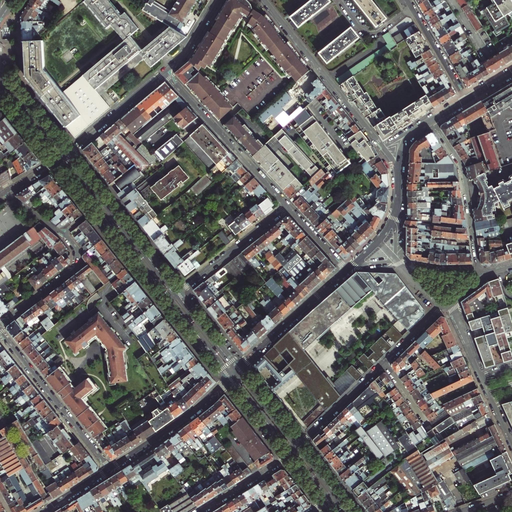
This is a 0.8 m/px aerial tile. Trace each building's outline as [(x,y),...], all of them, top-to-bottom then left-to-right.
[(28,6),(39,12),(41,14),(45,16),(51,20),(52,18),(48,15),(49,14),(44,11),(45,9),(31,0),(30,3),(28,6)] [(31,0),(45,9),(50,13),(52,10),(49,7),(47,5),(48,3),(44,0),(31,0)] [(63,93),(49,105),(52,109),(58,117),(71,132),(75,138),(111,108),(100,95),(103,93),(105,91),(144,58),(151,67),(161,59),(164,56),(187,36),(177,30),(169,26),(142,49),(130,35),(139,27),(125,11),(121,15),(108,0),(85,0),(84,1),(107,27),(111,24),(124,39),(63,93)] [(178,0),(171,12),(154,2),(151,6),(147,3),(143,10),(169,26),(177,30),(182,23),(183,23),(196,3),(197,0),(178,0)] [(189,62),(194,66),(198,71),(199,71),(201,67),(205,69),(207,65),(212,67),(227,43),(226,42),(230,37),(233,31),(234,31),(241,20),(243,17),(243,16),(245,16),(249,19),(250,17),(253,19),(248,26),(252,28),(254,30),(256,33),(254,35),(262,45),(267,50),(278,64),(285,73),(289,77),(290,79),(293,76),(295,80),(298,83),(305,75),(308,73),(310,71),(308,69),(306,66),(308,65),(296,51),(290,42),(288,44),(279,34),(281,32),(267,15),(264,18),(263,16),(251,8),(252,6),(250,3),(249,2),(247,0),(243,3),(237,0),(230,0),(230,1),(229,2),(228,2),(226,1),(226,2),(224,7),(223,7),(222,8),(223,8),(220,13),(219,13),(219,14),(216,19),(216,18),(215,20),(217,21),(214,27),(210,33),(208,31),(207,32),(208,32),(205,37),(204,38),(201,43),(197,49),(197,50),(194,55),(193,55),(194,56),(193,59),(191,59),(189,62)] [(312,0),(298,12),(290,17),(293,20),(290,23),(295,30),(331,2),(328,0),(312,0)] [(295,0),(298,5),(298,10),(306,5),(300,4),(307,0),(295,0)] [(354,0),(376,27),(379,25),(380,27),(383,24),(382,22),(387,19),(379,9),(371,0),(354,0)] [(446,1),(445,0),(436,0),(430,4),(428,0),(426,0),(418,5),(421,10),(423,14),(446,1)] [(466,0),(456,0),(477,32),(480,31),(479,30),(483,28),(466,0)] [(511,0),(494,0),(495,2),(482,10),(497,33),(510,25),(504,16),(509,14),(510,15),(511,14),(511,0)] [(446,1),(423,14),(426,18),(427,20),(440,13),(441,12),(439,10),(442,8),(442,7),(443,6),(445,7),(446,9),(449,7),(446,1)] [(21,16),(22,22),(33,21),(35,21),(37,19),(35,18),(39,12),(28,6),(24,12),(21,16)] [(440,13),(427,20),(429,24),(431,26),(453,13),(449,7),(446,9),(447,11),(446,13),(442,16),(440,13)] [(457,20),(453,13),(431,26),(433,30),(435,33),(448,25),(446,22),(449,21),(449,20),(450,19),(451,19),(453,22),(457,20)] [(461,26),(457,20),(453,22),(455,25),(454,26),(453,26),(452,26),(449,28),(448,25),(435,33),(436,36),(438,39),(461,26)] [(22,26),(22,30),(38,30),(44,29),(44,27),(43,26),(42,26),(40,26),(40,25),(33,26),(33,21),(22,22),(22,26)] [(407,29),(393,37),(397,44),(405,40),(420,32),(415,24),(413,25),(407,28),(407,29)] [(464,32),(461,26),(438,39),(440,43),(442,45),(454,38),(453,35),(456,33),(456,32),(458,31),(460,34),(461,34),(464,32)] [(326,48),(319,53),(327,64),(360,38),(351,27),(344,33),(326,48)] [(22,41),(24,41),(34,41),(34,35),(35,35),(35,32),(38,32),(38,30),(22,30),(22,37),(22,41)] [(388,44),(336,79),(341,85),(354,76),(398,46),(397,44),(393,37),(389,32),(383,36),(388,44)] [(425,40),(420,32),(405,40),(415,58),(417,57),(430,50),(425,40)] [(460,34),(454,38),(442,45),(444,48),(445,51),(464,40),(461,34),(460,34)] [(467,44),(464,40),(445,51),(447,54),(449,57),(462,49),(464,48),(463,46),(467,44)] [(34,41),(24,41),(24,45),(24,47),(25,50),(43,48),(43,41),(34,41)] [(499,53),(499,54),(506,65),(511,62),(511,61),(511,54),(506,45),(502,47),(504,50),(499,53)] [(25,59),(26,68),(44,62),(43,48),(25,50),(25,54),(25,59)] [(464,52),(462,49),(449,57),(452,62),(455,67),(460,64),(458,61),(464,58),(466,56),(470,54),(472,52),(470,49),(464,52)] [(432,53),(430,50),(417,57),(419,60),(416,62),(414,62),(412,63),(411,61),(408,63),(412,69),(421,64),(434,56),(432,53)] [(476,50),(472,52),(470,54),(484,78),(487,76),(490,74),(482,61),(479,63),(475,56),(478,55),(476,50)] [(473,67),(470,68),(478,81),(481,80),(484,78),(470,54),(466,56),(470,63),(471,63),(473,67)] [(481,59),(482,61),(490,74),(498,69),(506,65),(499,54),(487,61),(484,57),(481,59)] [(436,59),(434,56),(421,64),(422,67),(415,70),(418,74),(425,70),(437,62),(436,59)] [(460,64),(472,85),(475,83),(478,81),(470,68),(468,70),(465,66),(463,64),(466,62),(464,58),(458,61),(460,64)] [(44,62),(26,68),(26,77),(31,83),(39,93),(54,81),(45,70),(44,62)] [(186,64),(175,74),(182,81),(185,85),(189,81),(188,79),(190,77),(187,75),(193,69),(192,68),(194,66),(189,62),(186,64)] [(439,65),(437,62),(425,70),(426,72),(422,75),(421,75),(419,76),(418,74),(415,76),(418,81),(428,76),(441,68),(439,65)] [(460,64),(455,67),(458,73),(467,88),(470,86),(472,85),(460,64)] [(443,71),(441,68),(428,76),(429,78),(420,84),(422,87),(428,83),(430,82),(437,78),(439,77),(444,74),(443,71)] [(196,75),(189,81),(185,85),(204,105),(219,121),(233,108),(220,93),(216,89),(200,72),(199,72),(196,75)] [(450,83),(444,74),(439,77),(452,97),(454,96),(456,94),(450,83)] [(414,121),(434,108),(426,95),(391,117),(390,116),(386,118),(380,108),(378,109),(367,91),(365,92),(354,76),(341,85),(343,88),(341,89),(345,94),(346,93),(347,94),(352,102),(358,110),(359,109),(361,111),(366,119),(372,127),(373,128),(375,127),(384,141),(400,130),(414,121)] [(452,97),(439,77),(437,78),(441,86),(438,88),(446,101),(449,99),(452,97)] [(316,98),(327,89),(319,80),(318,78),(312,83),(316,88),(314,90),(309,94),(308,94),(307,94),(307,97),(306,98),(307,99),(307,101),(308,102),(305,105),(306,107),(316,98)] [(44,99),(49,105),(63,93),(54,81),(39,93),(42,97),(44,99)] [(172,89),(165,82),(153,92),(137,105),(142,110),(145,108),(153,119),(179,97),(172,89)] [(437,106),(440,105),(432,91),(429,93),(427,88),(429,87),(429,86),(428,83),(422,87),(426,95),(434,108),(437,106)] [(511,83),(499,91),(486,99),(482,101),(488,112),(490,118),(509,107),(511,109),(511,107),(511,83)] [(444,102),(446,101),(438,88),(435,89),(433,86),(430,88),(432,91),(440,105),(444,102)] [(326,97),(331,93),(329,91),(327,89),(316,98),(318,100),(320,98),(321,99),(325,96),(326,97)] [(286,92),(258,117),(263,123),(272,115),(283,128),(294,118),(303,110),(300,106),(289,116),(282,108),(292,99),(286,92)] [(323,102),(326,105),(334,98),(332,96),(331,93),(326,97),(327,99),(323,102)] [(153,119),(134,135),(141,142),(142,143),(174,118),(188,106),(182,100),(179,97),(153,119)] [(333,106),(338,102),(336,100),(334,98),(326,105),(325,106),(323,107),(327,111),(330,109),(329,108),(332,105),(333,106)] [(488,112),(482,101),(467,111),(462,113),(466,125),(481,116),(486,132),(489,131),(494,130),(490,118),(488,112)] [(333,113),(341,107),(339,104),(338,102),(333,106),(330,109),(327,111),(331,116),(332,116),(331,115),(333,113)] [(142,110),(137,105),(130,111),(121,119),(130,130),(133,133),(134,135),(153,119),(145,108),(142,110)] [(191,110),(188,106),(174,118),(178,123),(177,124),(179,126),(180,125),(184,129),(198,117),(191,110)] [(340,115),(345,111),(343,109),(341,107),(333,113),(336,117),(338,116),(339,115),(340,115)] [(303,110),(294,118),(336,175),(337,174),(338,175),(350,165),(348,162),(350,161),(349,159),(347,161),(342,154),(344,153),(341,149),(339,150),(327,133),(328,133),(327,131),(325,132),(322,127),(323,126),(322,124),(321,125),(313,116),(312,116),(306,108),(303,110)] [(343,120),(348,115),(347,113),(345,111),(340,115),(339,115),(338,116),(339,117),(336,119),(335,119),(334,120),(336,123),(339,121),(340,122),(343,120)] [(0,144),(1,146),(4,144),(9,150),(4,154),(2,151),(0,152),(0,157),(3,161),(7,157),(12,153),(25,143),(19,134),(6,118),(1,112),(0,112),(0,144)] [(466,125),(462,113),(459,115),(456,117),(466,133),(468,131),(466,125)] [(338,126),(341,129),(352,120),(350,118),(348,115),(343,120),(344,121),(338,126)] [(234,116),(223,126),(228,132),(230,130),(236,137),(244,146),(248,149),(246,151),(251,157),(264,145),(259,139),(257,141),(251,134),(253,133),(245,124),(243,126),(234,116)] [(199,119),(198,117),(184,129),(188,132),(193,127),(193,128),(197,124),(200,127),(204,124),(199,119)] [(451,120),(460,136),(466,133),(456,117),(453,119),(451,120)] [(125,134),(130,130),(121,119),(117,122),(115,124),(125,134)] [(341,129),(344,133),(346,132),(349,130),(355,124),(354,122),(352,120),(341,129)] [(446,123),(454,138),(455,140),(460,136),(451,120),(448,122),(446,123)] [(454,138),(446,123),(441,126),(441,127),(441,129),(449,141),(451,140),(453,140),(452,139),(454,138)] [(125,134),(115,124),(109,129),(104,133),(135,164),(137,166),(138,167),(142,171),(158,159),(159,159),(153,154),(152,155),(143,145),(136,151),(123,138),(126,135),(125,134)] [(217,138),(204,124),(200,127),(191,136),(217,165),(221,161),(230,152),(217,138)] [(349,139),(361,131),(358,127),(355,124),(349,130),(350,131),(348,133),(346,132),(344,133),(349,139)] [(285,132),(283,129),(275,136),(312,178),(320,171),(318,169),(315,166),(313,163),(310,160),(307,156),(304,153),(300,148),(297,145),(296,144),(294,141),(291,138),(288,135),(285,132)] [(361,141),(366,137),(365,136),(362,133),(361,131),(349,139),(350,140),(349,141),(363,160),(365,159),(362,156),(369,151),(366,147),(361,141)] [(468,131),(466,133),(460,136),(455,140),(454,138),(452,139),(453,140),(451,140),(449,141),(452,145),(454,147),(459,143),(468,140),(471,138),(468,131)] [(486,132),(471,138),(473,144),(474,147),(477,156),(463,161),(466,167),(486,161),(489,171),(501,167),(489,131),(486,132)] [(428,148),(439,142),(433,133),(431,132),(426,136),(421,139),(428,148)] [(118,158),(120,161),(128,170),(135,164),(104,133),(102,135),(100,136),(108,146),(112,151),(115,155),(118,158)] [(134,135),(133,133),(128,137),(137,146),(141,142),(134,135)] [(159,159),(158,159),(161,163),(179,147),(184,142),(185,142),(182,139),(184,137),(182,135),(180,137),(178,134),(153,154),(159,159)] [(366,147),(371,144),(370,143),(367,139),(366,137),(361,141),(366,147)] [(428,148),(421,139),(414,144),(413,144),(413,145),(410,148),(410,149),(409,156),(410,156),(409,163),(422,163),(422,157),(419,157),(419,154),(420,152),(421,152),(422,150),(421,150),(422,148),(424,146),(426,149),(428,148)] [(459,143),(454,147),(456,150),(457,152),(462,149),(470,146),(468,140),(459,143)] [(210,171),(184,142),(179,147),(206,175),(210,171)] [(439,142),(428,148),(431,153),(442,146),(441,144),(439,142)] [(24,158),(32,151),(29,147),(25,143),(12,153),(15,157),(11,161),(13,163),(19,157),(20,159),(21,158),(22,159),(24,158)] [(87,156),(91,160),(100,152),(93,143),(83,151),(87,156)] [(462,149),(457,152),(459,155),(460,157),(466,154),(465,151),(474,147),(473,144),(470,146),(462,149)] [(296,180),(264,145),(251,157),(275,183),(283,191),(296,180)] [(112,151),(108,146),(100,152),(91,160),(92,163),(94,165),(103,158),(110,152),(112,151)] [(442,146),(431,153),(433,156),(436,154),(438,156),(446,151),(444,149),(442,146)] [(466,154),(460,157),(462,159),(463,161),(477,156),(474,147),(465,151),(466,154)] [(367,162),(379,155),(377,152),(374,148),(369,151),(362,156),(365,159),(367,162)] [(27,163),(36,156),(34,154),(32,151),(24,158),(27,163)] [(446,151),(438,156),(434,159),(436,163),(437,163),(448,155),(447,153),(446,151)] [(232,155),(230,152),(221,161),(224,163),(225,162),(229,167),(237,160),(232,155)] [(96,167),(98,169),(112,158),(109,155),(104,159),(103,158),(94,165),(96,167)] [(374,165),(375,167),(383,162),(381,159),(379,155),(367,162),(371,167),(374,165)] [(457,168),(448,155),(437,163),(436,163),(422,163),(409,163),(408,172),(408,178),(429,177),(429,183),(433,183),(438,183),(443,182),(448,182),(453,182),(459,182),(457,168)] [(24,166),(27,171),(36,166),(41,162),(39,159),(36,156),(27,163),(24,166)] [(0,163),(0,182),(0,183),(2,186),(9,182),(11,181),(8,167),(8,166),(7,165),(7,164),(8,163),(8,162),(10,160),(7,157),(3,161),(0,163)] [(8,166),(8,167),(13,164),(19,176),(21,175),(27,171),(24,166),(22,168),(18,161),(21,159),(20,159),(19,157),(13,163),(11,161),(10,160),(8,162),(8,163),(7,164),(7,165),(8,166)] [(100,172),(102,175),(120,161),(118,158),(115,160),(114,162),(114,163),(112,161),(113,160),(112,158),(98,169),(100,172)] [(240,163),(237,160),(229,167),(228,168),(234,174),(243,166),(240,163)] [(110,185),(114,182),(128,170),(120,161),(102,175),(106,180),(110,185)] [(486,161),(466,167),(466,168),(467,177),(468,180),(475,179),(476,182),(477,186),(479,192),(479,196),(480,200),(479,206),(479,209),(473,210),(474,216),(475,222),(494,219),(493,211),(495,210),(494,207),(497,207),(496,204),(501,202),(502,205),(505,204),(506,206),(510,204),(509,202),(511,200),(511,177),(510,179),(511,181),(510,181),(511,183),(507,185),(506,184),(504,184),(503,183),(499,185),(500,187),(494,190),(493,187),(489,189),(485,181),(487,179),(484,173),(489,171),(486,161)] [(374,191),(368,196),(376,207),(381,204),(387,204),(388,204),(389,195),(389,187),(388,187),(377,175),(371,167),(367,162),(361,167),(376,187),(374,189),(374,191)] [(381,174),(388,174),(388,169),(386,167),(383,162),(375,167),(377,169),(376,170),(377,171),(378,170),(380,173),(381,174)] [(118,187),(121,191),(126,188),(128,186),(130,189),(133,187),(130,185),(143,174),(141,171),(139,172),(136,169),(138,167),(137,166),(135,164),(128,170),(114,182),(118,187)] [(157,184),(152,188),(163,201),(168,197),(171,194),(171,193),(180,186),(184,183),(190,178),(185,172),(180,165),(174,170),(173,169),(169,173),(162,180),(161,179),(157,183),(157,184)] [(246,169),(243,166),(234,174),(231,177),(237,183),(238,182),(249,173),(246,169)] [(321,169),(320,171),(312,178),(308,181),(312,186),(315,183),(320,188),(332,176),(328,171),(325,174),(321,169)] [(251,175),(249,173),(238,182),(243,188),(244,188),(254,178),(251,175)] [(388,187),(389,187),(389,180),(388,174),(381,174),(380,173),(377,175),(388,187)] [(42,190),(55,180),(51,174),(39,181),(28,188),(34,196),(38,193),(36,189),(39,186),(42,190)] [(212,183),(206,175),(191,189),(198,197),(212,183)] [(257,181),(254,178),(244,188),(250,194),(260,185),(257,181)] [(40,199),(59,185),(57,183),(55,180),(42,190),(43,192),(38,196),(40,199)] [(302,187),(296,180),(283,191),(287,196),(289,199),(302,187)] [(306,192),(294,203),(296,206),(298,209),(315,194),(320,188),(315,183),(312,186),(315,190),(313,192),(310,188),(306,192)] [(428,188),(428,183),(427,183),(427,185),(425,185),(425,189),(422,189),(422,185),(407,185),(407,188),(407,192),(428,191),(428,188)] [(48,202),(63,190),(61,187),(59,185),(40,199),(44,204),(48,202)] [(262,187),(260,185),(250,194),(251,196),(254,193),(259,199),(265,194),(267,192),(262,187)] [(302,187),(289,199),(292,202),(294,203),(306,192),(303,189),(306,186),(304,185),(302,187)] [(121,191),(118,195),(120,197),(122,200),(134,189),(133,187),(130,189),(128,186),(126,188),(121,191)] [(34,196),(28,188),(26,190),(23,191),(26,195),(35,206),(36,205),(36,204),(35,203),(38,201),(37,200),(34,196)] [(146,200),(136,188),(134,189),(122,200),(134,215),(143,227),(153,220),(158,215),(149,204),(149,203),(146,200)] [(56,207),(69,197),(66,194),(63,190),(48,202),(48,203),(51,201),(56,207)] [(26,195),(23,191),(19,194),(15,196),(25,203),(27,202),(28,203),(30,205),(31,205),(31,204),(33,207),(35,206),(26,195)] [(268,198),(265,194),(259,199),(262,203),(258,206),(264,213),(270,208),(274,205),(268,198)] [(315,194),(298,209),(301,212),(303,214),(317,201),(319,199),(315,194)] [(369,202),(366,205),(373,215),(382,219),(384,215),(385,212),(376,207),(368,196),(367,194),(364,196),(369,202)] [(49,221),(73,203),(71,200),(69,197),(56,207),(56,208),(58,210),(56,212),(55,212),(55,213),(56,214),(55,215),(53,217),(51,217),(48,220),(49,221)] [(349,198),(337,209),(342,214),(347,220),(366,241),(370,236),(375,231),(353,202),(350,199),(349,198)] [(356,200),(353,202),(375,231),(376,231),(377,228),(379,224),(382,219),(373,215),(366,205),(365,204),(361,207),(356,200)] [(317,201),(303,214),(306,216),(308,218),(324,203),(322,202),(317,201)] [(56,226),(78,209),(76,206),(73,203),(49,221),(56,226)] [(324,203),(308,218),(310,222),(312,224),(328,210),(324,205),(326,204),(324,203)] [(418,203),(408,204),(408,207),(408,209),(418,209),(441,211),(441,208),(434,208),(433,208),(430,208),(430,204),(418,203)] [(264,213),(258,206),(257,204),(250,210),(251,211),(257,219),(261,216),(264,213)] [(381,204),(376,207),(385,212),(386,210),(387,208),(387,204),(381,204)] [(441,218),(441,219),(445,219),(450,219),(452,219),(452,217),(449,217),(446,217),(447,214),(447,205),(442,205),(441,208),(441,211),(441,218)] [(80,212),(78,209),(56,226),(60,229),(66,229),(71,225),(83,215),(80,212)] [(328,210),(312,224),(314,226),(316,228),(332,214),(333,213),(329,209),(328,210)] [(342,214),(337,209),(333,213),(332,214),(336,219),(342,214)] [(418,209),(408,209),(408,212),(408,215),(418,215),(431,217),(441,218),(441,211),(418,209)] [(251,224),(244,214),(241,211),(237,214),(239,215),(233,219),(236,221),(243,230),(246,227),(251,224)] [(257,219),(251,211),(246,215),(245,214),(244,214),(251,224),(254,221),(257,219)] [(332,214),(316,228),(319,231),(321,233),(331,224),(334,221),(336,219),(332,214)] [(286,229),(294,222),(290,217),(288,217),(287,217),(280,222),(276,225),(282,232),(286,229)] [(431,224),(435,224),(436,225),(440,225),(440,224),(441,219),(441,218),(431,217),(430,218),(432,218),(431,223),(431,224)] [(497,218),(494,219),(475,222),(475,226),(477,238),(486,237),(489,237),(495,236),(499,236),(503,236),(501,229),(499,222),(497,218)] [(511,218),(499,222),(501,229),(511,225),(511,218)] [(243,230),(236,221),(235,222),(233,219),(227,224),(233,231),(227,237),(230,240),(236,235),(243,230)] [(466,223),(465,220),(456,219),(456,225),(460,225),(460,227),(460,229),(467,228),(467,227),(466,223)] [(81,233),(91,225),(89,223),(87,220),(71,233),(75,238),(78,235),(76,233),(79,231),(81,233)] [(154,241),(162,234),(168,230),(165,226),(160,230),(153,220),(143,227),(149,234),(154,241)] [(339,222),(340,223),(361,246),(364,243),(366,241),(347,220),(345,223),(342,220),(339,222)] [(422,223),(406,221),(405,224),(403,227),(407,228),(424,230),(432,231),(434,231),(435,224),(431,224),(431,226),(422,225),(422,223)] [(37,232),(44,226),(40,222),(31,229),(40,240),(42,238),(37,232)] [(290,234),(298,226),(296,224),(294,222),(286,229),(288,231),(284,234),(286,237),(290,234)] [(340,223),(338,225),(335,228),(339,232),(340,233),(343,236),(347,241),(356,250),(359,248),(361,246),(340,223)] [(335,228),(331,224),(321,233),(323,235),(325,237),(333,230),(335,228)] [(79,243),(95,230),(93,227),(91,225),(81,233),(78,235),(75,238),(76,239),(79,243)] [(282,232),(276,225),(272,229),(265,234),(273,245),(278,241),(276,238),(279,237),(280,238),(281,237),(280,235),(283,233),(282,232)] [(50,248),(61,240),(57,237),(46,227),(44,226),(37,232),(42,238),(50,248)] [(289,244),(303,232),(301,229),(298,226),(290,234),(286,237),(282,240),(287,246),(289,244)] [(424,230),(407,228),(407,231),(407,233),(423,235),(431,236),(432,233),(423,232),(424,230)] [(40,240),(31,229),(0,252),(0,267),(1,269),(40,240)] [(86,252),(102,239),(100,237),(97,233),(95,230),(79,243),(81,245),(85,242),(87,244),(88,243),(91,246),(87,249),(85,246),(82,248),(84,249),(86,252)] [(333,230),(325,237),(327,240),(329,242),(340,233),(339,232),(337,234),(333,230)] [(226,246),(231,242),(230,240),(227,237),(223,232),(218,235),(226,246)] [(293,249),(298,244),(307,236),(305,234),(303,232),(289,244),(293,249)] [(340,233),(329,242),(331,244),(333,246),(338,241),(341,238),(343,236),(340,233)] [(423,235),(407,233),(407,236),(407,240),(422,242),(431,243),(431,240),(422,239),(423,235)] [(159,247),(165,254),(181,242),(180,240),(173,245),(172,244),(171,245),(162,234),(154,241),(159,247)] [(273,245),(265,234),(263,236),(260,239),(269,250),(272,248),(272,247),(274,245),(273,245)] [(307,254),(316,246),(312,241),(307,236),(298,244),(307,254)] [(496,252),(495,240),(495,236),(489,237),(490,240),(491,264),(494,264),(497,264),(498,263),(496,252)] [(506,244),(503,236),(499,236),(500,240),(505,261),(508,260),(511,259),(509,254),(506,244)] [(478,243),(479,247),(484,247),(484,245),(486,244),(486,240),(486,237),(477,238),(478,243)] [(341,238),(338,241),(351,255),(354,252),(356,250),(347,241),(345,243),(341,238)] [(431,243),(436,244),(436,245),(439,246),(442,246),(444,246),(447,247),(447,245),(453,246),(457,246),(458,243),(442,241),(434,240),(434,239),(431,238),(431,240),(431,243)] [(96,253),(106,245),(104,242),(102,239),(86,252),(88,255),(91,253),(95,251),(96,253)] [(269,250),(260,239),(257,241),(255,242),(265,255),(270,251),(269,250)] [(61,249),(65,246),(63,243),(61,240),(50,248),(54,253),(57,251),(56,251),(60,248),(61,249)] [(422,242),(407,240),(407,243),(407,247),(430,250),(430,246),(422,245),(422,242)] [(491,264),(490,240),(486,240),(486,244),(486,246),(484,247),(479,247),(481,264),(483,264),(489,264),(491,264)] [(505,261),(500,240),(495,240),(496,252),(498,263),(502,262),(505,261)] [(338,241),(333,246),(346,260),(349,257),(351,255),(338,241)] [(176,268),(177,268),(195,253),(192,250),(181,259),(175,251),(177,250),(176,249),(183,244),(181,242),(165,254),(169,260),(176,268)] [(265,255),(255,242),(252,245),(250,246),(257,254),(259,253),(263,257),(265,255)] [(280,271),(286,278),(288,280),(293,276),(300,284),(308,278),(306,276),(307,275),(305,273),(308,270),(307,268),(302,263),(304,261),(293,249),(289,244),(287,246),(275,257),(284,267),(280,271)] [(94,262),(110,250),(108,247),(106,245),(96,253),(98,255),(92,259),(93,261),(94,262)] [(61,256),(67,252),(69,250),(67,248),(65,246),(61,249),(60,248),(56,251),(57,251),(54,253),(55,254),(58,253),(61,256)] [(257,254),(250,246),(247,249),(254,257),(257,254)] [(315,255),(320,250),(318,248),(316,246),(307,254),(311,259),(315,255)] [(435,259),(435,264),(438,264),(440,265),(442,249),(442,246),(439,246),(439,254),(435,253),(434,258),(435,259)] [(444,249),(442,249),(440,265),(445,265),(448,265),(447,247),(444,246),(444,249)] [(463,246),(457,246),(460,264),(462,264),(466,264),(464,254),(463,246)] [(470,246),(466,246),(467,254),(464,254),(466,264),(469,264),(472,264),(473,263),(470,246)] [(430,250),(407,247),(407,250),(407,254),(429,256),(430,250)] [(88,265),(93,261),(92,259),(88,255),(86,252),(84,249),(83,258),(88,265)] [(254,257),(247,249),(245,250),(242,252),(252,265),(256,270),(261,266),(254,257)] [(104,262),(114,254),(112,252),(110,250),(94,262),(96,265),(102,260),(104,262)] [(315,255),(318,258),(332,272),(334,271),(336,268),(320,250),(315,255)] [(195,253),(177,268),(178,270),(180,269),(182,272),(185,276),(196,268),(197,269),(201,266),(194,258),(201,253),(199,251),(195,253)] [(275,257),(270,251),(265,255),(280,271),(284,267),(275,257)] [(46,254),(50,260),(59,272),(62,269),(65,267),(58,258),(57,257),(54,259),(49,252),(46,254)] [(61,256),(58,258),(65,267),(69,264),(70,258),(70,255),(69,255),(67,252),(61,256)] [(252,265),(242,252),(237,257),(232,260),(242,273),(252,265)] [(42,254),(40,256),(47,266),(48,266),(51,270),(50,271),(54,276),(56,274),(59,272),(50,260),(48,261),(42,254)] [(102,272),(118,259),(116,257),(114,254),(104,262),(105,264),(102,266),(102,267),(101,268),(100,266),(98,267),(102,272)] [(429,256),(407,254),(407,255),(411,260),(422,262),(428,263),(429,256)] [(42,266),(40,267),(49,279),(51,277),(54,276),(50,271),(51,270),(48,266),(47,266),(40,256),(36,259),(42,266)] [(318,258),(314,262),(327,277),(329,275),(332,272),(318,258)] [(113,271),(122,264),(120,262),(118,259),(102,272),(104,274),(107,272),(107,273),(110,270),(112,272),(113,271)] [(242,273),(232,260),(224,267),(234,280),(242,273)] [(311,260),(307,264),(323,281),(325,279),(327,277),(311,260)] [(92,270),(97,266),(96,265),(94,262),(93,261),(88,265),(92,270)] [(288,280),(304,298),(307,296),(312,290),(318,285),(323,281),(307,264),(304,261),(302,263),(307,268),(308,270),(305,273),(307,275),(306,276),(308,278),(300,284),(293,276),(288,280)] [(117,275),(125,269),(123,266),(122,264),(113,271),(114,273),(107,278),(109,282),(117,275)] [(92,270),(88,265),(84,268),(79,272),(75,275),(87,289),(91,296),(97,291),(85,276),(92,270)] [(31,268),(33,271),(43,284),(46,281),(49,279),(40,267),(39,266),(36,268),(34,266),(31,268)] [(102,272),(98,267),(97,266),(92,270),(104,286),(109,282),(107,278),(104,274),(102,272)] [(120,280),(129,273),(127,271),(125,269),(117,275),(119,278),(120,280)] [(398,320),(408,332),(425,315),(425,311),(393,269),(388,269),(380,270),(376,271),(382,279),(377,283),(369,272),(357,273),(318,308),(285,338),(254,366),(259,373),(267,367),(278,381),(270,388),(274,392),(297,374),(323,402),(303,422),(308,428),(343,393),(366,372),(371,367),(385,353),(393,346),(403,337),(393,326),(386,333),(390,338),(386,342),(381,337),(370,348),(374,352),(368,358),(364,354),(359,359),(363,364),(357,370),(352,366),(333,383),(324,372),(303,350),(337,322),(338,323),(343,319),(341,317),(373,290),(374,292),(372,293),(396,321),(398,320)] [(0,286),(4,283),(9,279),(3,271),(0,273),(0,286)] [(43,284),(33,271),(26,276),(28,280),(26,282),(33,291),(38,288),(43,284)] [(123,285),(132,277),(131,276),(129,273),(120,280),(116,283),(118,285),(122,282),(123,285)] [(219,280),(215,274),(211,277),(215,281),(197,295),(201,299),(204,303),(214,295),(219,292),(212,285),(219,280)] [(87,289),(75,275),(73,276),(71,278),(79,290),(83,295),(86,293),(84,291),(87,289)] [(123,292),(136,282),(134,280),(132,277),(123,285),(122,286),(123,288),(121,290),(123,292)] [(215,281),(211,277),(201,285),(194,291),(197,295),(215,281)] [(79,290),(71,278),(68,280),(66,282),(82,303),(87,299),(84,296),(82,298),(77,291),(79,290)] [(279,298),(273,303),(285,316),(288,313),(294,308),(297,305),(289,297),(286,299),(281,293),(284,291),(272,278),(266,283),(266,284),(277,296),(279,298)] [(289,297),(297,305),(301,301),(304,298),(288,280),(286,278),(282,282),(287,288),(292,294),(289,297)] [(499,279),(488,282),(493,297),(504,294),(499,279)] [(82,303),(66,282),(64,283),(61,286),(64,290),(63,290),(66,294),(67,294),(71,300),(74,298),(79,305),(82,303)] [(136,319),(133,315),(129,311),(147,296),(141,288),(136,282),(123,292),(128,298),(126,300),(129,303),(124,307),(128,312),(122,317),(128,325),(136,319)] [(493,297),(488,282),(486,284),(484,285),(487,292),(489,299),(493,297)] [(0,301),(2,299),(11,292),(4,283),(0,286),(0,301)] [(64,290),(61,286),(59,287),(56,290),(67,305),(72,311),(74,309),(70,304),(73,302),(71,300),(67,294),(66,294),(63,290),(64,290)] [(484,293),(482,287),(478,290),(474,293),(478,300),(482,297),(481,295),(484,293)] [(67,305),(56,290),(53,291),(50,294),(62,309),(67,305)] [(470,295),(466,299),(470,304),(472,302),(473,304),(478,300),(474,293),(470,295)] [(62,309),(50,294),(47,296),(43,299),(51,310),(54,307),(57,311),(59,311),(62,309)] [(214,295),(204,303),(206,306),(208,308),(223,296),(225,295),(224,294),(220,296),(219,295),(216,297),(214,295)] [(253,295),(246,301),(249,305),(252,309),(253,311),(255,309),(252,304),(256,300),(255,298),(253,295)] [(2,299),(0,301),(0,316),(9,310),(20,302),(15,296),(12,298),(13,300),(6,305),(2,299)] [(141,309),(151,301),(149,299),(147,296),(129,311),(133,315),(135,313),(133,311),(138,308),(139,306),(141,309)] [(228,302),(223,296),(208,308),(212,314),(217,320),(226,312),(234,306),(229,301),(228,302)] [(269,298),(265,302),(281,320),(284,317),(285,316),(273,303),(272,301),(269,298)] [(51,310),(43,299),(41,301),(38,303),(49,318),(51,316),(49,313),(52,311),(51,310)] [(463,301),(461,302),(464,309),(473,306),(472,304),(470,305),(470,304),(466,299),(463,301)] [(259,303),(267,314),(276,324),(279,322),(281,320),(265,302),(263,300),(259,303)] [(478,300),(473,304),(472,302),(470,304),(470,305),(472,304),(473,306),(474,310),(472,311),(472,312),(475,311),(481,309),(485,308),(479,301),(478,300)] [(139,317),(154,305),(153,303),(151,301),(141,309),(143,311),(141,312),(137,315),(139,317)] [(49,318),(38,303),(35,306),(31,309),(38,319),(43,315),(46,319),(41,323),(48,330),(54,325),(49,318)] [(155,327),(165,319),(161,313),(154,305),(139,317),(136,319),(128,325),(139,339),(138,340),(147,353),(156,346),(149,333),(142,324),(149,319),(155,327)] [(473,306),(464,309),(465,312),(466,314),(472,312),(472,311),(474,310),(473,306)] [(238,308),(236,309),(237,311),(242,316),(244,319),(246,317),(238,308)] [(472,312),(466,314),(470,326),(472,330),(482,326),(485,334),(476,337),(474,338),(484,364),(485,368),(495,365),(490,347),(498,345),(504,362),(511,359),(511,353),(507,338),(511,336),(511,322),(508,308),(498,311),(497,310),(489,313),(483,315),(477,317),(475,311),(472,312)] [(38,319),(31,309),(29,310),(26,312),(29,316),(28,316),(31,320),(32,320),(34,323),(35,324),(40,321),(38,319)] [(226,312),(217,320),(219,322),(220,324),(234,313),(237,311),(236,309),(228,315),(226,312)] [(109,377),(111,386),(117,385),(117,383),(129,381),(126,369),(128,368),(127,364),(125,365),(123,353),(129,348),(125,344),(124,345),(114,333),(115,332),(111,327),(110,328),(102,318),(103,316),(99,311),(88,320),(89,321),(75,332),(74,331),(71,333),(72,335),(65,341),(74,352),(73,353),(75,356),(79,353),(78,352),(83,347),(84,348),(86,347),(87,348),(89,346),(88,345),(90,344),(89,343),(94,339),(97,339),(98,341),(99,343),(101,341),(102,344),(101,345),(104,348),(105,347),(107,349),(106,350),(107,352),(104,353),(105,358),(106,361),(108,361),(110,373),(109,374),(109,377)] [(29,316),(26,312),(24,314),(21,316),(29,326),(33,323),(33,324),(34,323),(32,320),(31,320),(28,316),(29,316)] [(238,317),(234,313),(220,324),(222,326),(224,328),(238,317)] [(261,315),(258,317),(261,321),(269,331),(273,327),(276,324),(267,314),(263,317),(261,315)] [(252,320),(256,325),(261,321),(258,317),(257,315),(253,318),(252,320)] [(29,326),(21,316),(7,326),(7,329),(11,335),(14,338),(29,326)] [(239,320),(238,317),(224,328),(226,331),(227,333),(236,326),(244,320),(244,319),(242,316),(241,317),(241,318),(239,320)] [(442,316),(436,322),(438,324),(442,332),(443,335),(452,332),(450,327),(445,318),(442,316)] [(247,323),(251,328),(260,339),(262,337),(266,333),(269,331),(261,321),(256,325),(255,326),(248,317),(244,320),(247,323)] [(161,341),(175,331),(173,329),(170,325),(167,321),(165,319),(155,327),(152,330),(161,341)] [(244,335),(252,346),(257,342),(260,339),(251,328),(248,330),(247,329),(246,330),(244,326),(247,323),(244,320),(236,326),(241,332),(244,335)] [(434,324),(426,331),(434,339),(442,332),(438,324),(436,322),(434,324)] [(31,329),(29,326),(14,338),(16,341),(19,344),(28,336),(30,335),(28,331),(31,329)] [(241,332),(236,326),(227,333),(230,336),(232,339),(236,336),(235,334),(236,334),(237,335),(241,332)] [(167,346),(179,336),(177,334),(175,331),(161,341),(157,345),(159,348),(165,343),(167,346)] [(422,335),(416,341),(424,349),(434,339),(426,331),(422,335)] [(31,339),(28,336),(19,344),(21,347),(23,350),(41,335),(42,335),(40,332),(31,339)] [(244,335),(241,332),(237,335),(236,336),(232,339),(237,345),(244,354),(250,348),(241,337),(240,338),(238,337),(241,334),(243,336),(244,335)] [(454,337),(452,332),(443,335),(441,336),(447,349),(458,344),(454,337)] [(41,335),(23,350),(26,353),(28,355),(39,346),(37,343),(43,338),(41,335)] [(244,335),(243,336),(241,337),(250,348),(251,347),(252,346),(244,335)] [(163,357),(183,342),(181,340),(179,336),(167,346),(166,347),(167,349),(161,353),(161,355),(163,357)] [(46,341),(39,346),(28,355),(30,359),(32,361),(44,352),(42,349),(48,344),(46,341)] [(415,342),(413,344),(422,354),(426,351),(424,349),(416,341),(415,342)] [(172,359),(187,347),(185,344),(183,342),(163,357),(159,361),(163,366),(172,359)] [(415,352),(419,357),(421,355),(422,354),(413,344),(411,345),(410,347),(415,352)] [(459,348),(458,344),(447,349),(444,350),(447,357),(461,351),(459,348)] [(50,347),(44,352),(32,361),(35,364),(37,367),(48,358),(46,354),(52,349),(50,347)] [(172,367),(191,352),(189,350),(187,347),(172,359),(175,362),(169,366),(168,365),(164,368),(162,366),(158,370),(161,375),(172,367)] [(408,349),(406,351),(413,358),(415,361),(416,360),(418,358),(416,356),(414,353),(409,348),(408,349)] [(7,352),(5,350),(0,353),(0,361),(9,355),(7,352)] [(404,352),(403,354),(412,363),(415,361),(413,358),(406,351),(404,352)] [(429,354),(426,351),(422,354),(421,355),(423,358),(424,359),(429,354)] [(450,363),(451,362),(463,357),(462,354),(461,351),(447,357),(445,358),(446,361),(447,362),(449,361),(450,363)] [(55,352),(48,358),(37,367),(39,370),(41,372),(53,363),(51,360),(57,355),(55,352)] [(183,367),(195,357),(194,355),(191,352),(172,367),(176,373),(183,367)] [(440,352),(431,356),(433,358),(437,362),(441,360),(443,359),(440,352)] [(401,355),(400,356),(408,365),(409,366),(411,364),(412,363),(403,354),(401,355)] [(427,361),(428,363),(433,358),(431,356),(429,354),(424,359),(427,361)] [(10,357),(9,355),(0,361),(0,369),(12,359),(10,357)] [(408,365),(400,356),(397,359),(396,360),(404,369),(406,371),(413,367),(411,364),(409,366),(408,365)] [(192,368),(199,362),(198,360),(195,357),(183,367),(187,372),(192,368)] [(449,369),(450,370),(466,363),(465,360),(463,357),(451,362),(452,365),(448,367),(449,369)] [(59,358),(53,363),(41,372),(43,375),(46,378),(57,368),(55,366),(61,361),(59,358)] [(430,365),(432,366),(437,362),(433,358),(428,363),(430,365)] [(14,361),(12,359),(0,369),(2,372),(0,373),(0,376),(5,373),(16,364),(14,361)] [(404,369),(396,360),(392,364),(392,365),(392,366),(399,376),(399,377),(402,375),(403,377),(407,374),(406,371),(404,369)] [(172,393),(176,390),(182,385),(187,381),(193,377),(195,379),(196,380),(202,375),(204,377),(208,374),(204,368),(199,362),(192,368),(194,371),(197,374),(193,376),(191,373),(187,376),(179,382),(177,380),(168,387),(172,393)] [(451,377),(458,374),(469,369),(468,366),(466,363),(450,370),(446,372),(449,378),(451,377)] [(18,366),(16,364),(5,373),(7,376),(5,376),(2,379),(4,382),(20,369),(18,366)] [(57,368),(46,378),(55,390),(57,392),(70,383),(72,382),(60,366),(57,368)] [(187,372),(185,374),(187,376),(191,373),(194,371),(192,368),(187,372)] [(22,371),(20,369),(4,382),(6,385),(10,382),(10,380),(13,383),(24,374),(22,371)] [(412,371),(410,372),(407,374),(403,377),(400,379),(402,381),(403,383),(413,377),(418,374),(417,373),(416,371),(415,369),(412,371)] [(458,374),(461,380),(466,377),(472,375),(471,372),(469,369),(458,374)] [(396,387),(394,385),(393,384),(385,372),(383,372),(379,376),(388,390),(389,392),(396,387)] [(26,376),(24,374),(13,383),(15,386),(14,386),(10,389),(12,392),(28,379),(26,376)] [(204,377),(198,382),(207,392),(211,387),(216,383),(212,378),(208,374),(204,377)] [(406,388),(414,383),(416,382),(418,380),(416,378),(419,376),(418,374),(413,377),(403,383),(405,385),(406,388)] [(451,377),(454,383),(456,382),(461,380),(458,374),(451,377)] [(472,375),(466,377),(469,383),(472,381),(474,380),(472,375)] [(377,378),(375,380),(384,393),(386,392),(385,391),(388,390),(379,376),(377,378)] [(86,397),(94,389),(96,388),(94,385),(88,378),(75,389),(83,399),(86,397)] [(419,379),(418,380),(416,382),(414,383),(406,388),(408,391),(410,393),(424,383),(424,382),(422,380),(421,378),(419,379)] [(30,381),(28,379),(12,392),(14,395),(18,392),(18,390),(20,393),(32,384),(30,381)] [(189,384),(201,397),(204,394),(207,392),(198,382),(196,380),(195,379),(189,384)] [(384,393),(375,380),(373,382),(370,385),(376,391),(378,392),(382,396),(385,395),(384,393)] [(182,385),(195,402),(198,400),(201,397),(189,384),(187,381),(182,385)] [(70,383),(57,392),(68,406),(77,416),(89,407),(85,402),(83,399),(75,389),(70,383)] [(420,393),(421,392),(420,390),(422,389),(423,388),(424,390),(426,389),(427,388),(426,387),(424,383),(410,393),(411,395),(413,397),(420,393)] [(34,386),(32,384),(20,393),(17,396),(18,398),(15,401),(17,404),(18,403),(36,389),(34,386)] [(180,396),(190,408),(193,405),(195,402),(182,385),(176,390),(177,392),(180,396)] [(359,396),(352,402),(364,417),(374,410),(370,404),(375,401),(380,407),(387,402),(382,396),(378,392),(376,391),(370,385),(359,396)] [(434,385),(427,388),(428,390),(430,393),(431,393),(437,391),(434,385)] [(390,398),(399,392),(397,390),(396,387),(389,392),(385,395),(388,399),(390,398)] [(421,392),(420,393),(413,397),(415,400),(416,402),(430,393),(428,390),(427,388),(426,389),(424,390),(423,391),(421,392)] [(38,391),(36,389),(18,403),(21,406),(26,402),(26,400),(29,403),(40,394),(38,391)] [(437,391),(431,393),(434,398),(434,399),(440,396),(444,394),(441,389),(437,391)] [(173,396),(184,412),(187,410),(190,408),(180,396),(177,392),(176,390),(172,393),(173,394),(174,396),(173,396)] [(393,403),(402,397),(400,394),(399,392),(390,398),(393,403)] [(430,393),(416,402),(418,405),(419,407),(434,398),(431,393),(430,393)] [(42,397),(40,394),(29,403),(31,406),(30,406),(24,411),(26,412),(24,413),(26,415),(32,410),(45,399),(42,397)] [(165,403),(175,418),(180,414),(184,412),(173,396),(174,396),(173,394),(163,400),(165,403)] [(231,413),(236,409),(225,394),(222,397),(219,400),(231,413)] [(447,410),(451,416),(470,407),(474,406),(484,401),(483,398),(481,394),(475,396),(470,399),(466,401),(461,403),(456,405),(451,407),(447,410)] [(404,399),(402,397),(393,403),(390,405),(393,410),(405,402),(404,399)] [(421,409),(422,412),(437,402),(434,399),(434,398),(419,407),(421,409)] [(47,402),(45,399),(32,410),(34,412),(30,416),(26,419),(28,421),(32,418),(36,415),(49,405),(47,402)] [(231,413),(219,400),(217,402),(214,404),(225,418),(231,413)] [(511,400),(502,404),(511,426),(511,400)] [(470,407),(451,416),(455,422),(460,430),(463,429),(467,426),(471,423),(475,421),(478,426),(479,429),(493,422),(491,416),(486,406),(484,401),(474,406),(470,407)] [(364,417),(352,402),(350,404),(349,406),(350,407),(348,408),(358,422),(364,417)] [(397,412),(398,411),(399,410),(401,411),(408,406),(407,404),(405,402),(393,410),(395,413),(396,414),(397,413),(398,413),(397,412)] [(440,407),(439,406),(437,402),(422,412),(424,414),(426,417),(433,412),(436,410),(435,408),(436,408),(437,409),(438,408),(440,407)] [(146,416),(148,420),(156,431),(167,424),(175,418),(165,403),(146,416)] [(225,418),(214,404),(210,408),(205,412),(212,421),(214,424),(219,420),(224,427),(229,423),(228,422),(225,418)] [(51,408),(49,405),(36,415),(37,417),(33,420),(32,418),(28,421),(22,426),(23,429),(25,432),(29,430),(35,425),(41,421),(53,411),(51,408)] [(89,407),(77,416),(80,421),(90,433),(94,438),(102,432),(107,429),(90,406),(89,407)] [(397,413),(396,414),(397,416),(399,419),(411,411),(410,409),(408,406),(401,411),(402,413),(400,414),(399,415),(398,413),(397,413)] [(348,408),(347,407),(345,410),(342,412),(349,420),(350,419),(351,418),(354,423),(358,428),(361,425),(358,422),(348,408)] [(433,412),(426,417),(428,419),(429,422),(447,410),(445,407),(441,409),(440,408),(440,407),(438,408),(437,409),(438,411),(437,412),(436,410),(433,412)] [(232,420),(240,414),(238,412),(236,409),(231,413),(225,418),(228,422),(231,419),(232,420)] [(24,416),(20,410),(14,415),(18,420),(18,421),(24,416)] [(447,410),(429,422),(431,424),(433,428),(435,427),(450,417),(451,416),(447,410)] [(56,413),(53,411),(41,421),(35,425),(38,429),(38,430),(38,431),(41,430),(46,426),(58,416),(56,413)] [(411,411),(399,419),(401,422),(402,424),(404,423),(405,423),(406,422),(407,421),(415,416),(413,413),(411,411)] [(212,421),(205,412),(202,414),(199,417),(203,422),(203,421),(214,435),(218,431),(214,424),(212,421)] [(349,420),(342,412),(340,414),(338,416),(343,424),(345,422),(349,427),(352,424),(350,421),(349,420)] [(233,424),(242,417),(242,415),(240,414),(232,420),(234,422),(233,423),(233,424)] [(61,419),(58,416),(46,426),(41,430),(45,435),(48,433),(59,425),(63,422),(61,419)] [(343,424),(338,416),(335,419),(332,421),(338,429),(340,427),(344,431),(347,429),(343,424)] [(404,423),(402,424),(403,426),(405,429),(418,421),(416,418),(415,416),(407,421),(408,422),(407,423),(406,424),(405,423),(404,423)] [(455,422),(451,416),(450,417),(435,427),(439,433),(455,422)] [(203,422),(199,417),(194,421),(190,423),(198,435),(212,454),(223,446),(214,435),(203,421),(203,422)] [(254,463),(258,469),(261,468),(263,466),(260,462),(258,459),(260,458),(270,452),(255,432),(242,417),(233,424),(231,426),(258,459),(254,463)] [(15,428),(20,425),(18,421),(18,420),(12,424),(13,426),(15,428)] [(119,424),(121,427),(134,446),(139,443),(150,436),(156,431),(148,420),(135,429),(134,428),(133,427),(132,427),(131,427),(129,428),(124,421),(119,424)] [(357,431),(361,436),(365,441),(368,445),(372,450),(376,455),(380,461),(400,446),(381,420),(366,430),(362,425),(361,425),(358,428),(356,429),(357,431)] [(340,431),(332,421),(330,423),(328,426),(335,435),(337,433),(339,435),(342,433),(340,431)] [(418,421),(405,429),(407,432),(408,432),(413,429),(414,430),(417,428),(421,426),(420,424),(418,421)] [(198,435),(190,423),(186,426),(183,428),(197,446),(199,448),(202,446),(197,438),(196,438),(195,439),(194,438),(198,435)] [(474,428),(471,423),(467,426),(469,431),(471,434),(473,432),(475,431),(474,428)] [(497,429),(494,424),(486,428),(487,431),(490,430),(491,431),(492,433),(490,434),(489,433),(488,434),(490,438),(499,433),(497,429)] [(63,430),(59,425),(48,433),(51,437),(50,438),(51,439),(52,438),(55,442),(53,443),(54,445),(53,446),(54,447),(55,446),(56,447),(58,446),(64,453),(70,448),(75,445),(70,439),(71,437),(69,435),(66,431),(64,429),(63,430)] [(335,435),(328,426),(326,428),(323,430),(328,436),(331,440),(333,438),(334,439),(337,437),(335,435)] [(428,436),(421,426),(417,428),(419,432),(415,435),(413,431),(409,433),(408,434),(415,445),(428,436)] [(0,431),(3,436),(10,432),(8,429),(7,427),(0,430),(0,431)] [(122,435),(120,436),(129,449),(132,448),(134,446),(121,427),(118,429),(122,435)] [(197,446),(183,428),(180,430),(178,432),(187,445),(191,442),(191,444),(194,448),(197,446)] [(116,438),(115,439),(124,453),(127,451),(129,449),(120,436),(116,430),(113,432),(116,438)] [(316,445),(328,436),(323,430),(313,439),(313,442),(314,443),(316,445)] [(102,432),(94,438),(97,442),(101,446),(105,444),(104,442),(106,441),(107,442),(108,441),(102,432)] [(187,445),(178,432),(173,435),(169,438),(180,453),(188,446),(187,445)] [(325,456),(337,446),(335,444),(337,442),(341,439),(340,439),(345,435),(343,432),(342,433),(339,435),(337,437),(334,439),(332,441),(320,450),(322,453),(325,456)] [(408,434),(407,432),(398,439),(409,455),(418,449),(415,445),(408,434)] [(472,447),(468,449),(463,452),(459,454),(455,456),(461,465),(462,467),(464,465),(470,462),(472,461),(474,460),(482,456),(488,453),(493,451),(496,449),(504,445),(501,439),(499,433),(490,438),(486,440),(481,442),(477,445),(472,447)] [(111,442),(109,443),(118,457),(121,455),(124,453),(115,439),(111,434),(108,436),(111,442)] [(454,434),(449,436),(452,441),(453,444),(456,443),(458,441),(456,438),(454,434)] [(5,436),(3,437),(1,439),(0,439),(0,461),(15,453),(14,452),(9,444),(7,439),(5,436)] [(320,450),(332,441),(331,440),(328,436),(316,445),(318,447),(320,450)] [(180,453),(169,438),(166,440),(163,442),(171,452),(177,461),(183,457),(180,453)] [(339,445),(337,446),(325,456),(327,459),(329,461),(343,450),(341,448),(349,442),(347,439),(339,445)] [(436,485),(441,494),(443,499),(444,501),(448,511),(456,508),(458,507),(454,496),(444,480),(443,481),(441,477),(437,479),(431,470),(455,455),(450,448),(449,446),(448,445),(445,439),(421,453),(418,449),(409,455),(403,459),(404,460),(400,463),(390,471),(395,477),(400,483),(404,489),(412,499),(417,496),(422,493),(429,489),(436,485)] [(14,452),(20,449),(18,446),(16,443),(15,440),(9,444),(14,452)] [(46,465),(51,461),(39,442),(38,440),(32,444),(33,445),(36,449),(38,454),(41,458),(44,463),(46,465)] [(105,444),(101,446),(112,460),(115,459),(118,457),(109,443),(108,441),(107,442),(106,441),(104,442),(105,444)] [(79,442),(75,445),(70,448),(80,461),(81,461),(89,455),(84,449),(79,442)] [(171,452),(163,442),(159,445),(154,449),(163,462),(168,468),(175,477),(183,471),(183,468),(179,463),(178,462),(171,467),(166,459),(165,459),(163,457),(171,452)] [(247,469),(248,468),(247,467),(248,466),(231,445),(225,449),(235,462),(242,471),(246,468),(247,469)] [(368,445),(366,447),(362,450),(355,455),(354,457),(355,458),(357,457),(357,458),(359,460),(364,456),(372,450),(368,445)] [(499,455),(506,451),(507,451),(505,448),(505,446),(504,445),(496,449),(493,451),(493,452),(494,453),(494,454),(498,452),(499,455)] [(333,466),(352,450),(351,449),(349,446),(343,450),(329,461),(331,464),(333,466)] [(355,449),(352,450),(333,466),(334,468),(336,471),(345,464),(354,457),(355,455),(362,450),(358,446),(355,449)] [(452,447),(450,448),(455,455),(455,456),(459,454),(457,449),(454,450),(453,448),(453,447),(452,447)] [(163,462),(154,449),(149,452),(144,455),(151,465),(151,464),(153,464),(153,466),(156,464),(158,464),(159,465),(163,462)] [(511,472),(511,462),(506,451),(499,455),(496,456),(491,459),(490,459),(497,474),(473,485),(479,494),(498,485),(511,479),(509,475),(511,472)] [(260,462),(263,466),(273,460),(274,456),(270,452),(260,458),(262,461),(260,462)] [(0,462),(4,469),(7,475),(13,485),(15,488),(16,491),(28,511),(30,511),(33,510),(40,506),(44,503),(40,495),(36,489),(32,482),(29,478),(27,474),(24,470),(22,465),(19,461),(17,456),(15,453),(0,461),(0,462)] [(488,453),(482,456),(485,462),(490,459),(491,459),(488,453)] [(41,458),(38,454),(32,457),(34,459),(35,462),(41,458)] [(98,467),(89,455),(81,461),(90,475),(95,472),(98,470),(98,467)] [(151,465),(144,455),(142,457),(138,459),(132,464),(131,464),(131,465),(137,474),(139,472),(144,480),(142,482),(149,492),(150,491),(150,488),(147,484),(158,476),(158,475),(168,468),(163,462),(159,465),(158,464),(156,464),(153,466),(153,464),(151,464),(151,465)] [(344,481),(358,470),(359,469),(357,466),(362,462),(364,464),(371,460),(369,457),(366,459),(364,456),(359,460),(340,475),(342,477),(344,481)] [(474,460),(472,461),(475,467),(485,462),(482,456),(474,460)] [(44,463),(41,458),(35,462),(37,464),(38,467),(44,463)] [(346,466),(345,464),(336,471),(338,473),(340,475),(359,460),(357,458),(346,466)] [(90,475),(81,461),(80,461),(76,464),(75,463),(71,466),(75,472),(80,481),(86,477),(90,475)] [(464,465),(462,467),(463,469),(465,472),(470,470),(475,467),(472,461),(470,462),(464,465)] [(236,465),(232,468),(241,480),(244,478),(246,477),(242,471),(235,462),(234,463),(236,465)] [(42,472),(44,470),(48,468),(46,465),(44,463),(38,467),(40,469),(42,472)] [(220,465),(223,468),(235,484),(238,482),(241,480),(232,468),(228,463),(226,465),(225,463),(223,465),(222,464),(220,465)] [(137,474),(131,465),(127,467),(123,470),(132,485),(139,480),(141,482),(142,482),(144,480),(139,472),(137,474)] [(58,495),(62,492),(53,477),(48,468),(44,470),(51,482),(53,482),(53,484),(46,488),(53,498),(58,495)] [(76,484),(80,481),(75,472),(71,474),(68,468),(62,471),(71,487),(76,484)] [(217,472),(218,473),(229,487),(233,485),(235,484),(223,468),(217,472)] [(246,468),(242,471),(246,477),(249,475),(252,473),(248,468),(247,469),(246,468)] [(269,487),(289,474),(287,472),(285,470),(281,469),(264,480),(269,487)] [(468,477),(465,472),(463,469),(460,471),(467,482),(470,480),(468,477)] [(132,485),(123,470),(120,472),(116,474),(125,489),(128,487),(132,485)] [(361,474),(358,470),(344,481),(347,484),(351,490),(363,481),(367,477),(363,472),(361,474)] [(68,489),(71,487),(62,471),(60,473),(61,474),(61,475),(63,479),(60,481),(57,475),(53,477),(62,492),(68,489)] [(467,482),(460,471),(454,474),(461,485),(467,482)] [(218,473),(213,477),(217,482),(220,486),(221,486),(224,491),(227,489),(229,487),(218,473)] [(125,489),(116,474),(113,476),(110,478),(119,493),(122,491),(123,492),(123,493),(126,499),(129,497),(127,494),(125,489)] [(286,491),(296,484),(292,479),(289,474),(269,487),(271,490),(278,485),(278,484),(281,483),(286,491)] [(1,479),(2,482),(3,484),(5,483),(6,483),(5,481),(9,488),(13,485),(7,475),(5,476),(3,478),(1,479)] [(208,480),(219,494),(222,492),(224,491),(221,486),(220,486),(217,482),(213,477),(213,476),(208,480)] [(387,481),(383,477),(369,488),(357,497),(359,500),(362,503),(376,492),(374,489),(383,482),(383,483),(387,481)] [(119,493),(110,478),(107,480),(104,482),(118,504),(119,506),(122,504),(117,497),(116,496),(116,495),(119,493)] [(36,489),(42,485),(40,482),(38,479),(32,482),(36,489)] [(203,483),(205,486),(207,488),(207,489),(210,493),(211,492),(214,497),(217,495),(219,494),(208,480),(203,483)] [(269,487),(264,480),(261,482),(259,483),(271,503),(276,499),(275,497),(271,490),(269,487)] [(351,490),(353,492),(356,495),(357,497),(369,488),(363,481),(351,490)] [(118,504),(104,482),(101,484),(98,486),(107,501),(111,498),(111,499),(111,501),(114,506),(118,504)] [(271,503),(259,483),(256,485),(253,487),(266,506),(271,503)] [(200,484),(198,486),(209,500),(211,499),(214,497),(211,492),(210,493),(207,489),(207,488),(205,486),(203,487),(200,484)] [(279,503),(300,489),(298,487),(296,484),(286,491),(283,493),(280,494),(275,497),(276,499),(279,503)] [(40,495),(45,492),(44,489),(42,485),(36,489),(40,495)] [(436,485),(429,489),(432,498),(439,495),(441,494),(436,485)] [(107,501),(98,486),(94,488),(91,490),(101,507),(103,510),(103,511),(104,511),(108,510),(103,503),(107,501)] [(196,494),(196,495),(200,500),(200,499),(204,503),(206,502),(209,500),(198,486),(193,490),(196,494)] [(367,509),(381,498),(379,495),(386,489),(385,489),(383,486),(376,492),(362,503),(364,505),(367,509)] [(266,506),(253,487),(251,489),(249,490),(260,509),(266,506)] [(6,488),(1,491),(3,494),(4,497),(9,494),(6,488)] [(20,505),(18,506),(21,511),(28,511),(16,491),(15,488),(11,490),(13,494),(16,500),(20,505)] [(291,502),(304,494),(302,491),(300,489),(279,503),(282,508),(286,505),(291,502)] [(432,498),(429,489),(422,493),(423,495),(425,501),(429,500),(431,499),(432,498)] [(101,507),(91,490),(89,491),(86,493),(93,506),(93,507),(95,507),(96,510),(101,507)] [(193,490),(188,493),(198,507),(201,505),(204,503),(200,499),(200,500),(196,495),(196,494),(193,490)] [(256,511),(260,509),(249,490),(246,492),(243,493),(251,505),(253,503),(255,507),(253,509),(254,511),(256,511)] [(45,492),(40,495),(44,503),(46,502),(48,501),(44,495),(46,494),(45,492)] [(388,492),(381,498),(367,509),(368,511),(374,511),(387,502),(384,500),(391,495),(388,492)] [(93,506),(86,493),(82,496),(77,498),(84,511),(99,511),(103,510),(101,507),(96,510),(93,511),(92,510),(91,511),(89,508),(93,506)] [(160,509),(161,511),(190,511),(198,507),(188,493),(187,493),(160,509)] [(251,505),(243,493),(241,495),(238,496),(246,510),(251,507),(251,505)] [(9,494),(4,497),(5,499),(6,501),(8,505),(13,502),(13,501),(12,499),(9,494)] [(291,502),(295,508),(309,500),(307,497),(304,494),(291,502)] [(242,511),(246,510),(238,496),(236,498),(233,500),(238,508),(240,507),(242,509),(240,510),(240,511),(242,511)] [(422,511),(421,509),(417,510),(415,506),(420,505),(419,503),(417,498),(417,496),(412,499),(411,499),(413,505),(414,508),(415,511),(422,511)] [(84,511),(77,498),(74,501),(69,503),(73,509),(73,511),(74,510),(74,509),(77,507),(78,511),(84,511)] [(276,499),(271,503),(273,505),(276,511),(284,511),(282,508),(279,503),(276,499)] [(238,508),(233,500),(230,501),(227,503),(233,511),(235,510),(236,511),(240,511),(240,510),(238,508)] [(309,500),(295,508),(297,511),(300,511),(310,506),(311,503),(310,501),(309,500)] [(435,511),(433,504),(431,505),(429,500),(425,501),(427,507),(428,511),(435,511)] [(13,502),(8,505),(12,511),(21,511),(18,506),(15,501),(13,502)] [(389,501),(387,502),(374,511),(383,511),(382,510),(391,503),(389,501)] [(420,505),(421,509),(422,511),(428,511),(427,507),(425,501),(419,503),(420,505)] [(291,502),(286,505),(290,511),(297,511),(295,508),(291,502)] [(232,511),(233,511),(227,503),(224,505),(221,507),(224,511),(232,511)]
